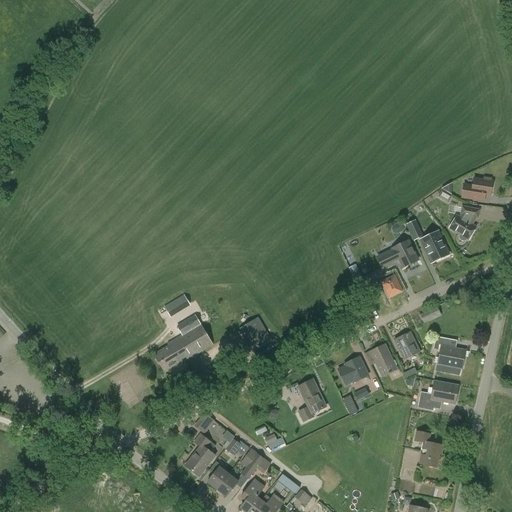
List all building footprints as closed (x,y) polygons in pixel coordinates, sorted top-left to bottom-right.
[(473,186),(464,185),(462,198),(475,200),(476,194),(491,196),(493,182),(474,179),(473,186)] [(459,239),(460,240),(462,241),(463,242),(466,241),(468,240),(469,240),(476,228),(471,224),(473,221),(473,220),(473,219),(473,218),(478,219),(480,211),(463,207),(461,215),(462,215),(460,218),(457,216),(449,229),(459,234),(459,237),(459,239)] [(406,224),(414,241),(423,237),(416,220),(406,224)] [(421,240),(432,263),(449,255),(438,232),(421,240)] [(400,266),(402,269),(418,261),(408,241),(392,249),(393,251),(386,254),(377,258),(382,269),(394,264),(394,265),(399,266),(400,266)] [(359,265),(351,267),(355,279),(363,276),(359,265)] [(382,283),(389,297),(401,292),(394,277),(382,283)] [(180,310),(175,301),(165,307),(170,316),(180,310)] [(432,317),(429,311),(420,315),(424,324),(429,322),(428,319),(432,317)] [(169,347),(154,356),(164,372),(169,368),(170,370),(169,371),(176,383),(191,374),(184,362),(190,359),(213,345),(195,316),(177,327),(182,336),(168,344),(169,347)] [(261,318),(242,327),(251,347),(270,338),(261,318)] [(395,341),(404,360),(419,352),(410,334),(395,341)] [(440,351),(434,381),(456,386),(459,369),(462,369),(465,351),(456,349),(457,341),(436,337),(434,350),(440,351)] [(385,346),(371,352),(382,376),(396,370),(395,368),(397,365),(395,361),(392,361),(385,346)] [(368,376),(360,359),(345,365),(346,367),(339,370),(342,378),(346,386),(353,383),(368,376)] [(297,412),(303,423),(314,418),(313,413),(326,407),(313,380),(298,387),(308,407),(297,412)] [(456,386),(434,381),(431,394),(421,392),(417,408),(433,412),(434,409),(440,410),(442,402),(455,404),(459,386),(456,386)] [(369,395),(366,388),(354,394),(357,401),(369,395)] [(258,403),(261,409),(271,404),(269,398),(258,403)] [(358,412),(355,406),(347,409),(350,416),(358,412)] [(259,415),(261,421),(269,417),(276,419),(278,411),(269,409),(267,411),(259,415)] [(194,427),(204,434),(214,422),(204,414),(194,427)] [(420,465),(436,467),(438,454),(441,455),(442,447),(429,445),(431,434),(416,431),(414,442),(423,444),(420,465)] [(275,434),(265,438),(268,445),(277,441),(275,434)] [(186,467),(199,476),(214,456),(210,453),(215,447),(201,436),(195,444),(200,448),(186,467)] [(222,447),(226,450),(234,440),(235,438),(231,436),(222,447)] [(234,440),(226,450),(233,456),(241,445),(234,440)] [(256,469),(264,459),(252,449),(244,459),(250,463),(241,474),(248,480),(257,469),(256,469)] [(271,464),(264,459),(256,469),(257,469),(263,474),(271,464)] [(207,483),(217,490),(229,475),(220,468),(207,483)] [(229,475),(217,490),(226,498),(238,483),(229,475)] [(241,508),(245,511),(253,511),(262,501),(258,497),(265,487),(254,479),(240,498),(246,502),(241,508)] [(292,482),(287,488),(295,494),(300,488),(292,482)] [(295,498),(305,506),(312,498),(302,490),(295,498)] [(262,501),(253,511),(277,511),(285,502),(274,494),(266,504),(262,501)] [(411,499),(404,497),(402,505),(409,506),(411,499)] [(88,511),(83,501),(64,511),(88,511)]
